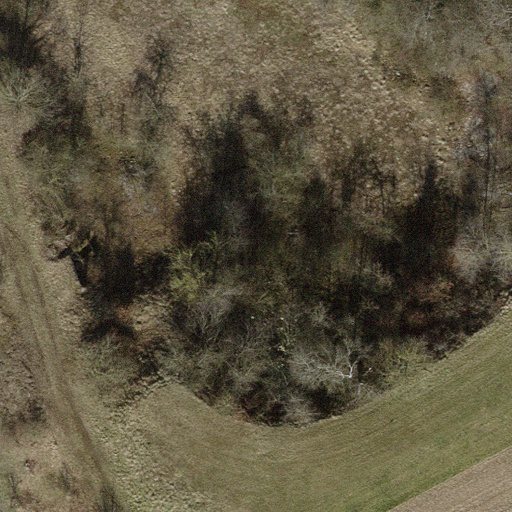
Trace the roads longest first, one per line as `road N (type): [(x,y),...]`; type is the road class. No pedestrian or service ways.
road 1 (track): [(126,511),(50,354),(0,199)]
road 2 (track): [(511,413),(325,511)]
